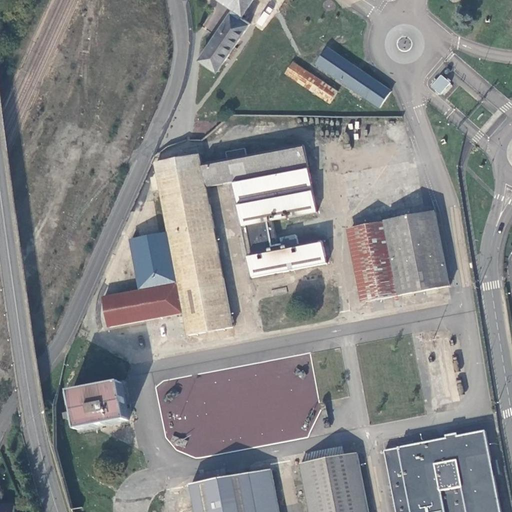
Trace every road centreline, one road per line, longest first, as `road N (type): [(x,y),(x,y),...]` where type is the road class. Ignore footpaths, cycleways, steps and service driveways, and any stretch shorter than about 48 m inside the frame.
road 1 (residential): [(0,433),(63,340),(176,86),(186,51),(178,0)]
road 2 (secondary): [(0,171),(28,379),(58,511)]
road 3 (secondary): [(511,415),(489,274),(496,223)]
